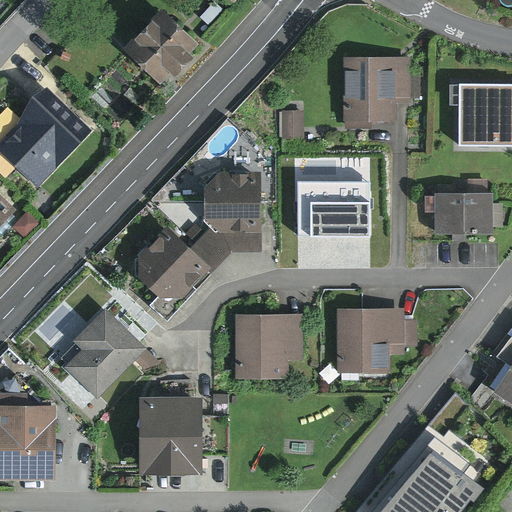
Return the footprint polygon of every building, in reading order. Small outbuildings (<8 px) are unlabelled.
[(184,32),(167,15),(140,42),(174,75),(213,36),(197,20),(184,32)] [(414,63),(346,62),(345,125),(413,126),(414,63)] [(102,131),(54,84),(0,140),(0,151),(43,192),(102,131)] [(511,85),(466,85),(465,147),(511,147),(511,85)] [(310,112),(286,113),(286,139),(310,139),(310,112)] [(258,177),(208,178),(209,204),(259,203),(258,177)] [(0,255),(39,218),(0,178),(0,255)] [(367,181),(300,182),(300,239),(368,238),(367,181)] [(506,193),(441,193),(441,231),(505,231),(506,193)] [(259,203),(209,204),(209,230),(259,229),(259,203)] [(186,254),(167,235),(132,270),(152,289),(186,254)] [(206,273),(186,254),(152,289),(171,308),(206,273)] [(156,350),(116,307),(84,336),(93,346),(75,363),(106,396),(156,350)] [(416,307),(338,307),(338,366),(397,366),(397,342),(417,342),(416,307)] [(307,356),(307,314),(246,314),(246,375),(296,375),(296,356),(307,356)] [(511,357),(491,385),(511,401),(511,357)] [(214,401),(155,400),(154,442),(166,442),(166,468),(212,469),(214,401)] [(5,404),(5,474),(73,475),(73,404),(5,404)] [(484,484),(432,443),(377,511),(457,511),(471,495),(474,497),(484,484)]
